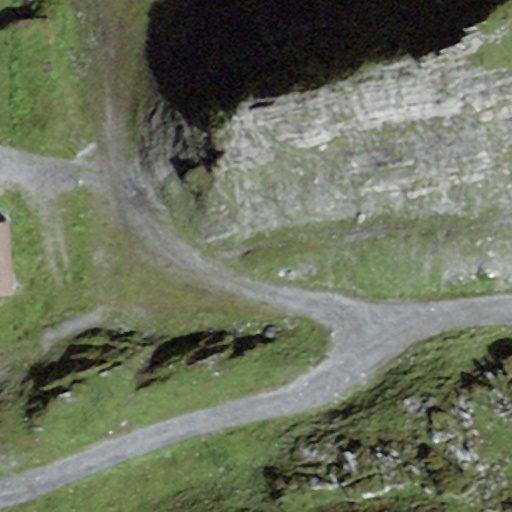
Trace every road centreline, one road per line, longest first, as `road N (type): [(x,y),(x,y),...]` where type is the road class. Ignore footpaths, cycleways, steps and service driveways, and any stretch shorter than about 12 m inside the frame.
road 1 (track): [(511,304),(476,305),(396,327),(346,371),(270,405),(0,501)]
road 2 (track): [(396,327),(181,274),(126,237),(110,178),(104,35),(85,0)]
